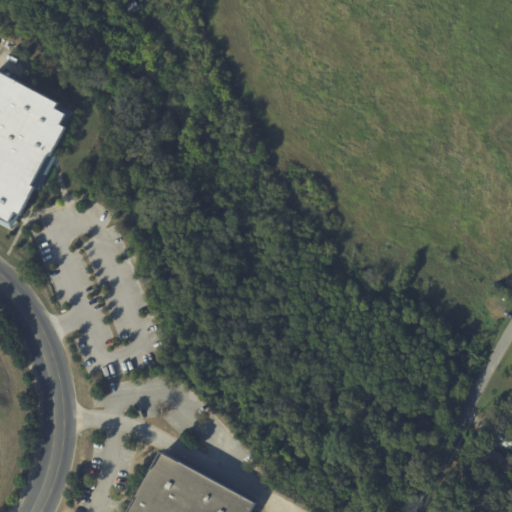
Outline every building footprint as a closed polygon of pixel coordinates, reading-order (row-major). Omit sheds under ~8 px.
[(141,9),(132,15),(126,7),(136,1),(141,9)] [(0,69),(20,80),(64,104),(63,105),(76,112),(68,126),(71,128),(56,156),(58,157),(41,190),(39,189),(24,217),(21,215),(13,232),(0,225),(0,69)] [(499,445),(505,435),(511,438),(511,447),(510,451),(499,445)] [(487,449),(496,455),(497,454),(511,462),(511,484),(509,490),(473,470),(485,449),(487,449)] [(253,511),(132,511),(153,472),(155,472),(164,454),(257,505),(253,511)]
